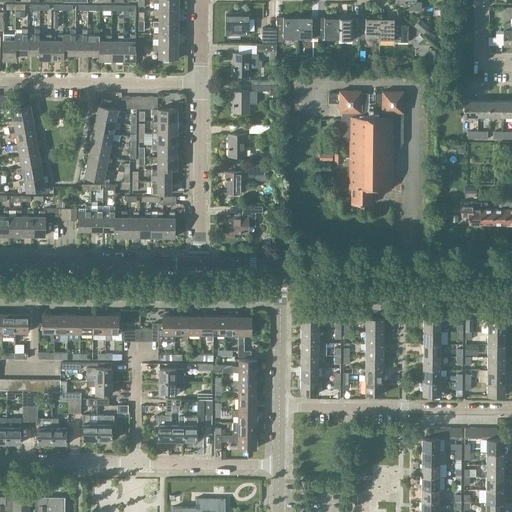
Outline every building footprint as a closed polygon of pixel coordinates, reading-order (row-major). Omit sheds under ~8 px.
[(158,9),(177,9),(177,0),(152,0),(152,3),(158,3),(158,9)] [(393,0),(394,1),(402,1),(402,9),(420,9),(420,1),(416,1),(415,0),(393,0)] [(177,9),(158,9),(152,9),(152,15),(158,15),(158,21),(177,21),(177,9)] [(225,30),(225,35),(226,35),(226,32),(239,32),(239,35),(247,35),(247,30),(247,14),(226,13),(225,30)] [(296,36),(297,17),(296,17),(296,19),(283,19),(283,17),(282,17),(282,27),(276,26),(276,17),(275,17),(275,27),(275,42),(283,42),(283,36),(296,36)] [(317,38),(317,27),(311,27),(311,17),(310,17),(310,19),(297,19),(297,17),(296,36),(310,36),(310,38),(317,38)] [(338,36),(338,17),(337,17),(337,19),(324,19),(324,17),(323,17),(323,27),(317,27),(317,38),(324,38),(324,36),(338,36)] [(358,44),(358,27),(352,27),(352,17),(351,17),(351,19),(338,19),(338,17),(338,36),(351,36),(351,38),(352,38),(352,44),(358,44)] [(379,36),(379,18),(379,20),(365,19),(365,17),(364,17),(364,27),(358,27),(358,44),(359,44),(359,38),(365,38),(365,36),(379,36)] [(400,25),(400,18),(400,20),(393,20),(393,18),(392,20),(380,20),(380,18),(379,18),(379,36),(393,36),(393,39),(400,39),(400,41),(408,41),(408,25),(407,25),(400,25)] [(414,25),(423,33),(429,26),(420,18),(414,25)] [(158,21),(152,21),(152,27),(158,27),(158,33),(177,33),(177,21),(158,21)] [(275,44),(275,42),(275,27),(261,27),(261,44),(275,44)] [(27,34),(27,28),(21,28),(21,34),(15,34),(14,53),(15,53),(26,53),(27,34)] [(38,39),(39,39),(39,28),(34,28),(34,34),(27,34),(26,53),(38,53),(38,39)] [(75,34),(75,29),(69,29),(69,34),(63,34),(62,54),(63,54),(74,54),(75,34)] [(87,34),(87,29),(82,29),(82,34),(75,34),(74,54),(86,54),(87,34)] [(98,40),(99,40),(99,29),(94,29),(93,35),(87,34),(86,54),(98,54),(98,40)] [(14,53),(15,34),(2,33),(2,39),(2,59),(15,59),(15,53),(14,53)] [(158,33),(152,33),(152,39),(158,39),(158,45),(177,45),(177,33),(158,33)] [(50,40),(51,40),(51,34),(45,34),(45,40),(39,39),(38,39),(38,53),(38,59),(50,59),(50,40)] [(62,54),(63,34),(57,34),(57,40),(51,40),(50,40),(50,59),(63,59),(63,54),(62,54)] [(110,60),(111,40),(111,35),(105,35),(105,40),(99,40),(98,40),(98,54),(98,60),(110,60)] [(123,38),(123,35),(118,35),(118,40),(111,40),(110,60),(122,60),(123,38)] [(135,60),(135,35),(129,35),(129,38),(123,38),(122,60),(135,60)] [(177,45),(158,45),(152,45),(152,50),(158,51),(158,58),(177,58),(177,45)] [(258,53),(249,53),(232,53),(232,62),(233,62),(233,74),(232,74),(232,75),(249,75),(249,67),(261,67),(261,61),(258,61),(258,53)] [(273,85),(269,85),(251,84),(251,90),(249,90),(232,90),(232,98),(233,98),(233,104),(233,106),(233,111),(232,111),(232,112),(249,112),(249,103),(256,103),(257,91),(269,91),(269,95),(273,95),(273,85)] [(392,186),(393,155),(398,147),(399,147),(400,144),(400,112),(403,112),(403,91),(382,90),(382,93),(360,93),(360,90),(339,90),(339,93),(328,92),(328,102),(339,103),(339,111),(341,111),(341,121),(338,123),(338,133),(346,140),(349,140),(349,188),(351,188),(351,203),(371,203),(371,186),(392,186)] [(478,116),(478,100),(465,100),(465,116),(478,116)] [(490,116),(490,100),(478,100),(478,116),(490,116)] [(503,116),(503,100),(490,100),(490,116),(503,116)] [(511,115),(511,100),(503,100),(503,116),(511,115)] [(13,120),(32,117),(30,104),(5,109),(6,114),(12,113),(13,120)] [(95,117),(114,121),(120,123),(121,117),(116,116),(117,109),(98,105),(95,117)] [(157,120),(176,121),(177,109),(157,108),(151,108),(151,114),(157,114),(157,120)] [(15,132),(34,128),(32,117),(13,120),(7,121),(8,126),(14,125),(15,132)] [(113,128),(114,121),(95,117),(93,129),(112,133),(118,134),(119,129),(113,128)] [(176,121),(157,120),(151,120),(151,132),(176,133),(176,121)] [(315,136),(330,136),(330,121),(315,121),(315,136)] [(17,144),(36,140),(34,128),(15,132),(10,132),(11,138),(16,137),(17,143),(17,144)] [(111,140),(112,133),(93,129),(91,141),(110,145),(115,146),(116,141),(111,140)] [(179,133),(176,133),(151,132),(151,144),(176,145),(176,139),(178,139),(179,133)] [(249,141),(245,141),(245,134),(227,134),(227,142),(228,142),(228,155),(227,155),(227,156),(244,156),(244,149),(249,149),(249,141)] [(19,155),(38,152),(36,140),(17,144),(17,143),(12,144),(13,150),(18,149),(19,155)] [(108,151),(110,145),(91,141),(88,153),(108,156),(107,157),(113,158),(114,152),(108,151)] [(176,157),(176,145),(151,144),(151,150),(157,150),(157,156),(176,157)] [(21,167),(40,164),(38,152),(19,155),(14,156),(15,162),(20,161),(21,167)] [(106,163),(107,157),(108,156),(88,153),(86,164),(105,168),(105,169),(111,170),(112,164),(106,163)] [(335,163),(335,154),(314,154),(314,163),(335,163)] [(176,157),(157,156),(151,156),(151,162),(157,162),(157,168),(170,169),(176,169),(176,157)] [(23,179),(42,176),(40,164),(21,167),(16,168),(17,173),(22,172),(23,179)] [(104,175),(105,169),(105,168),(86,164),(84,176),(108,181),(109,176),(104,175)] [(246,165),(246,174),(264,174),(264,165),(246,165)] [(170,169),(157,168),(145,168),(145,174),(151,174),(151,181),(170,181),(170,169)] [(241,193),(241,171),(224,171),(224,172),(225,172),(225,177),(225,179),(225,185),(224,185),(224,193),(241,193)] [(23,179),(18,180),(19,185),(24,184),(26,191),(45,188),(42,176),(23,179)] [(170,181),(151,181),(145,180),(145,186),(151,186),(151,193),(170,193),(170,181)] [(470,224),(482,224),(482,202),(482,201),(462,201),(462,216),(470,217),(470,224)] [(494,224),(495,209),(488,208),(487,202),(482,202),(482,224),(494,224)] [(507,224),(507,202),(502,202),(501,209),(495,209),(494,224),(507,224)] [(90,211),(90,205),(85,205),(85,207),(79,207),(79,210),(78,210),(77,230),(83,230),(83,232),(90,232),(90,230),(90,211)] [(102,211),(102,205),(97,205),(97,211),(90,211),(90,230),(102,230),(102,211)] [(102,211),(102,230),(113,230),(114,217),(114,211),(114,205),(109,205),(109,211),(102,211)] [(255,226),(255,212),(262,212),(262,206),(248,206),(242,206),(242,216),(226,216),(226,237),(234,237),(234,232),(248,233),(248,226),(255,226)] [(0,234),(8,235),(9,215),(9,210),(3,210),(3,215),(0,215),(0,234)] [(20,215),(21,215),(21,210),(15,210),(15,215),(9,215),(8,235),(20,235),(20,215)] [(32,235),(32,215),(33,210),(27,210),(27,215),(21,215),(20,215),(20,235),(32,235)] [(32,215),(32,235),(44,235),(45,210),(39,210),(39,215),(32,215)] [(113,230),(113,236),(126,236),(126,217),(126,211),(114,211),(114,217),(113,230)] [(138,217),(138,211),(133,211),(133,217),(126,217),(126,236),(138,236),(138,217)] [(150,217),(150,211),(145,211),(145,217),(138,217),(138,236),(149,236),(150,217)] [(161,236),(162,217),(162,211),(156,211),(156,217),(150,217),(149,236),(161,236)] [(175,226),(174,226),(174,212),(168,211),(168,217),(162,217),(161,236),(174,237),(174,235),(175,235),(175,226)] [(15,332),(15,313),(2,313),(2,332),(15,332)] [(15,332),(14,344),(32,341),(31,328),(27,328),(27,314),(15,313),(15,332)] [(55,314),(42,314),(42,332),(49,332),(49,333),(48,333),(50,340),(51,339),(51,341),(55,341),(55,314)] [(68,314),(55,314),(55,341),(55,340),(58,340),(60,332),(68,332),(68,314)] [(80,314),(68,314),(68,332),(80,332),(80,314)] [(92,332),(93,314),(80,314),(80,332),(92,332)] [(105,333),(105,314),(93,314),(92,332),(105,333)] [(118,314),(105,314),(105,333),(105,339),(110,339),(111,333),(118,333),(118,314)] [(175,333),(175,315),(162,315),(162,329),(158,329),(158,340),(175,340),(175,333)] [(188,315),(175,315),(175,333),(182,333),(181,340),(187,340),(187,333),(188,315)] [(200,334),(200,315),(188,315),(187,333),(200,334)] [(213,315),(200,315),(200,334),(206,334),(206,340),(213,340),(213,334),(213,315)] [(225,334),(225,316),(213,315),(213,334),(225,334)] [(238,334),(238,316),(225,316),(225,334),(238,334)] [(250,356),(250,350),(244,350),(244,334),(251,334),(251,316),(238,316),(238,334),(237,356),(250,356)] [(300,329),(318,329),(318,316),(300,316),(300,329)] [(365,330),(383,330),(383,317),(365,317),(365,330)] [(423,331),(440,331),(440,318),(423,318),(423,331)] [(481,318),(481,331),(487,331),(504,331),(505,319),(481,318)] [(318,342),(318,329),(300,329),(300,342),(318,342)] [(382,343),(383,330),(365,330),(365,343),(382,343)] [(440,343),(440,331),(423,331),(422,343),(440,343)] [(504,344),(504,331),(487,331),(487,344),(504,344)] [(318,355),(318,342),(300,342),(300,355),(318,355)] [(382,355),(382,343),(365,343),(365,355),(382,355)] [(440,356),(440,343),(422,343),(422,356),(440,356)] [(504,357),(504,344),(487,344),(487,356),(504,357)] [(54,353),(48,353),(48,351),(37,351),(37,355),(41,359),(54,359),(54,353)] [(318,367),(318,355),(300,355),(300,367),(318,367)] [(382,368),(382,355),(365,355),(365,368),(382,368)] [(440,369),(440,356),(422,356),(422,368),(440,369)] [(504,369),(504,357),(487,356),(486,369),(504,369)] [(257,372),(257,359),(238,359),(238,366),(231,366),(231,372),(238,372),(257,372)] [(95,380),(111,380),(112,367),(86,367),(86,372),(95,373),(95,380)] [(318,380),(318,367),(300,367),(300,380),(318,380)] [(183,374),(184,374),(184,368),(159,368),(159,381),(183,381),(183,374)] [(382,381),(382,368),(365,368),(364,380),(382,381)] [(440,376),(440,369),(422,368),(422,381),(440,381),(446,381),(446,376),(440,376)] [(504,382),(504,369),(486,369),(486,382),(504,382)] [(256,384),(257,372),(238,372),(238,380),(232,380),(232,384),(256,384)] [(111,380),(95,380),(86,380),(86,385),(95,385),(95,393),(111,393),(111,380)] [(318,393),(318,380),(300,380),(300,393),(318,393)] [(382,394),(382,381),(364,380),(364,393),(382,394)] [(184,381),(183,381),(159,381),(159,394),(175,394),(175,386),(184,386),(184,381)] [(440,389),(440,381),(422,381),(422,394),(446,395),(446,389),(440,389)] [(504,395),(504,382),(486,382),(486,395),(504,395)] [(238,389),(238,397),(256,397),(256,384),(232,384),(232,389),(238,389)] [(256,410),(256,397),(238,397),(238,410),(256,410)] [(170,440),(171,424),(171,405),(180,405),(180,399),(166,399),(166,405),(165,405),(165,415),(156,415),(156,424),(158,424),(157,440),(170,440)] [(183,440),(196,440),(197,426),(203,426),(203,401),(197,401),(197,415),(191,415),(191,416),(184,416),(183,440)] [(140,428),(152,428),(151,407),(138,407),(140,428)] [(256,410),(238,410),(231,410),(231,416),(238,416),(238,422),(256,422),(256,410)] [(97,423),(96,423),(89,423),(89,414),(82,414),(82,439),(97,439),(97,423)] [(113,415),(103,415),(103,414),(97,414),(96,423),(97,423),(97,439),(111,439),(111,424),(113,424),(113,415)] [(184,416),(184,415),(178,415),(178,424),(171,424),(170,440),(183,440),(184,416)] [(6,426),(6,442),(20,442),(20,417),(14,417),(14,426),(6,426)] [(51,418),(43,417),(37,417),(36,443),(51,443),(51,424),(51,418)] [(51,424),(51,443),(65,443),(66,427),(58,426),(58,418),(51,418),(51,424)] [(256,422),(238,422),(232,422),(232,435),(256,435),(256,422)] [(210,427),(202,427),(201,457),(209,457),(210,427)] [(232,435),(221,434),(215,434),(214,447),(220,447),(220,441),(237,441),(237,448),(256,448),(256,435),(232,435)] [(439,438),(433,438),(428,438),(421,438),(421,451),(439,451),(439,438)] [(503,439),(491,439),(486,439),(485,452),(503,452),(503,439)] [(421,451),(421,464),(446,464),(446,451),(439,451),(421,451)] [(473,452),(469,452),(464,451),(464,459),(473,460),(473,452)] [(503,464),(503,452),(485,452),(485,464),(503,464)] [(421,464),(421,476),(439,476),(446,476),(446,464),(421,464)] [(503,477),(503,464),(485,464),(485,477),(503,477)] [(439,489),(439,476),(421,476),(421,489),(439,489)] [(503,490),(503,477),(485,477),(485,489),(503,490)] [(439,501),(439,489),(421,489),(421,501),(439,501)] [(503,503),(503,490),(485,489),(485,501),(480,501),(480,502),(503,503)] [(29,496),(29,495),(12,495),(12,496),(0,495),(0,511),(61,511),(61,496),(29,496)] [(172,506),(171,511),(223,511),(224,511),(225,511),(225,498),(195,497),(195,503),(199,503),(199,506),(172,506)] [(438,511),(439,501),(421,501),(420,511),(438,511)] [(502,511),(503,503),(480,502),(479,511),(502,511)]
